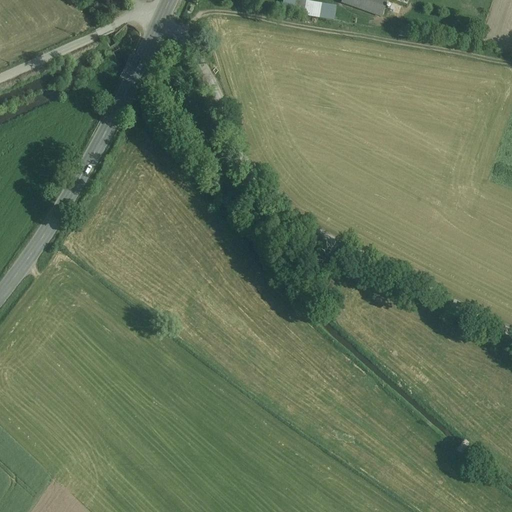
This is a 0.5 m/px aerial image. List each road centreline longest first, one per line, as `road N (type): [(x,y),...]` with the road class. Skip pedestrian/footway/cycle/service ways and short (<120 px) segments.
road 1 (unclassified): [(161,18),(207,71),(242,156),(286,214),(511,334)]
road 2 (secondary): [(0,294),(74,186),(161,18)]
road 3 (unclassified): [(0,79),(126,18),(161,18)]
